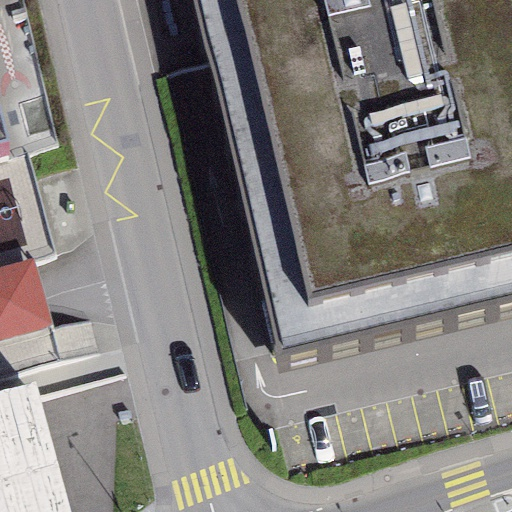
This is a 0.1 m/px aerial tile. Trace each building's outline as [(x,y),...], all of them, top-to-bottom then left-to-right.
[(511,0),(192,0),(285,385),(511,330),(511,0)] [(0,165),(10,162),(0,123),(0,165)] [(0,284),(0,362),(57,349),(38,275),(0,284)] [(0,511),(67,511),(30,375),(0,383),(0,511)] [(159,471),(184,465),(166,393),(142,399),(159,471)]
